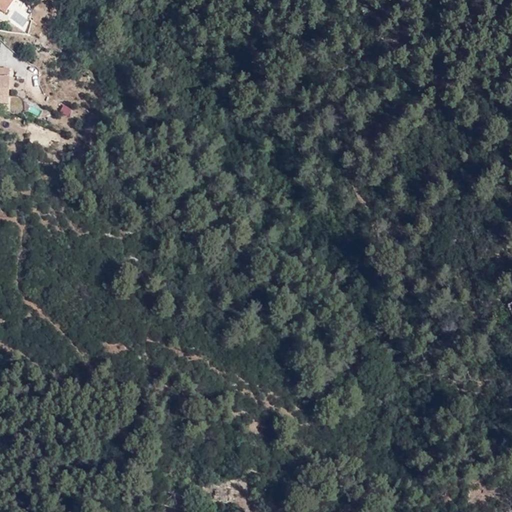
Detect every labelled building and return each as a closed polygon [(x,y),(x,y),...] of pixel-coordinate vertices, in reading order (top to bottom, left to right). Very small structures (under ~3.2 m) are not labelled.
[(0,0),(0,12),(3,15),(14,0),(0,0)] [(0,96),(9,97),(9,88),(10,78),(10,70),(0,69),(0,96)] [(62,104),(59,112),(69,116),(71,107),(62,104)] [(510,331),(511,329),(511,308),(503,312),(510,331)] [(198,497),(228,503),(230,490),(200,484),(198,497)]
